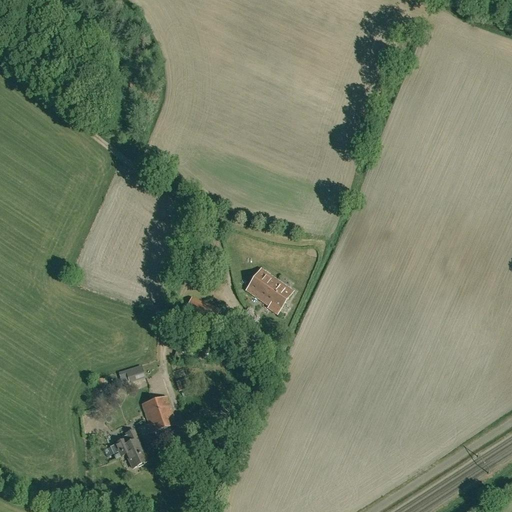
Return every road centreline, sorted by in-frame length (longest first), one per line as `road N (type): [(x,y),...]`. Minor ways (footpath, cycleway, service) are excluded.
road 1 (unclassified): [(210,511),(219,464),(265,356),(259,328),(232,299),(204,227)]
road 2 (unclassified): [(193,511),(163,343),(204,227)]
road 3 (unclassified): [(0,58),(185,199),(204,227)]
road 4 (unclassified): [(370,511),(511,421)]
